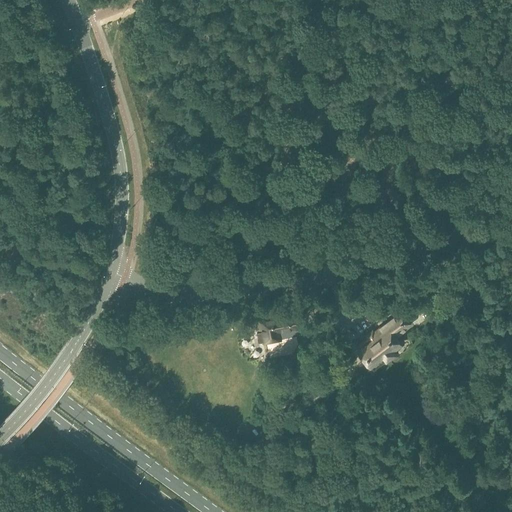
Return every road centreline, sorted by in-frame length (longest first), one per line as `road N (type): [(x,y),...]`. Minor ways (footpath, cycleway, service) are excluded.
road 1 (unclassified): [(511,227),(281,283),(214,291),(159,289),(110,273)]
road 2 (primary): [(214,511),(0,351)]
road 3 (tertiary): [(110,273),(120,229),(119,167),(76,21)]
road 4 (primary): [(0,378),(178,511)]
road 5 (tertiary): [(0,436),(72,349),(110,273)]
